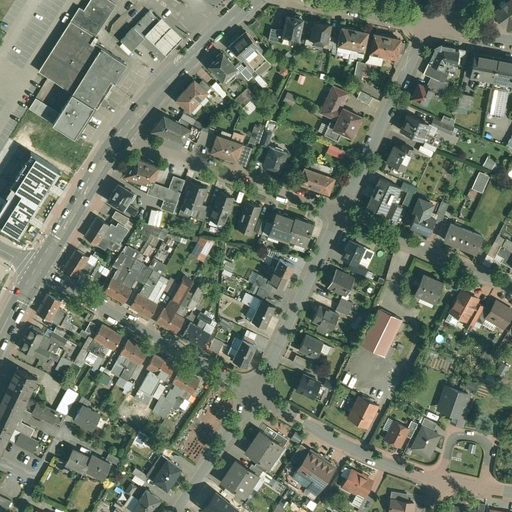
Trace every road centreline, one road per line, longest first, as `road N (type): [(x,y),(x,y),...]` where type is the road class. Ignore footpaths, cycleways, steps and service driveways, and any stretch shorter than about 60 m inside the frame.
road 1 (residential): [(253,393),(36,272)]
road 2 (residential): [(337,211),(120,137)]
road 3 (residential): [(337,211),(429,27)]
road 4 (residential): [(438,479),(374,458),(253,393)]
road 5 (residential): [(253,393),(337,211)]
road 6 (secondary): [(252,0),(120,137)]
road 7 (residential): [(511,285),(337,211)]
road 8 (secondary): [(120,137),(36,272)]
road 9 (residential): [(173,511),(253,393)]
road 10 (residential): [(429,27),(300,0)]
road 11 (residential): [(438,479),(454,437),(479,439),(489,454),(482,487)]
